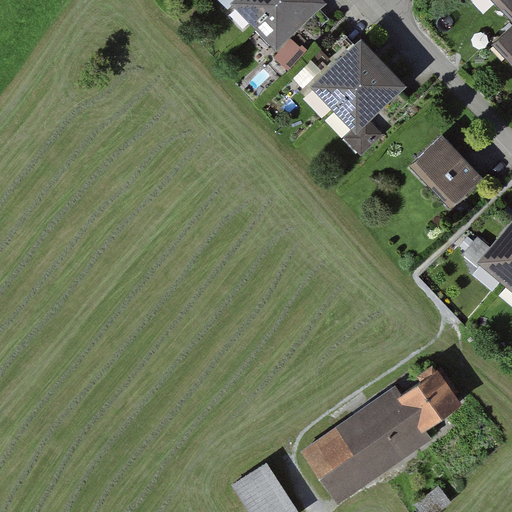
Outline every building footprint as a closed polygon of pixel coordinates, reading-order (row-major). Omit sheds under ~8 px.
[(217,0),(228,10),(232,6),(231,4),(235,0),(217,0)] [(235,0),(231,4),(232,6),(253,28),(282,0),(235,0)] [(282,0),(253,28),(276,52),(327,3),(323,0),(282,0)] [(511,0),(493,0),(511,19),(511,0)] [(511,23),(492,43),(511,63),(511,23)] [(291,40),(274,59),(288,72),(308,51),(303,46),(301,48),(291,40)] [(310,88),(333,112),(384,63),(361,40),(310,88)] [(351,131),(356,136),(370,122),(407,87),(384,63),(333,112),(351,131)] [(351,131),(343,138),(361,156),(383,135),(370,122),(356,136),(351,131)] [(483,177),(441,133),(408,164),(449,208),(483,177)] [(511,222),(477,264),(503,286),(511,275),(511,222)] [(511,275),(503,286),(511,293),(511,275)] [(394,387),(422,427),(425,425),(463,398),(434,359),(397,385),(394,387)] [(394,382),(302,447),(340,500),(432,435),(425,425),(422,427),(394,387),(397,385),(394,382)] [(268,458),(231,481),(251,511),(302,511),(303,511),(268,458)] [(440,487),(418,502),(425,511),(439,511),(452,503),(440,487)]
